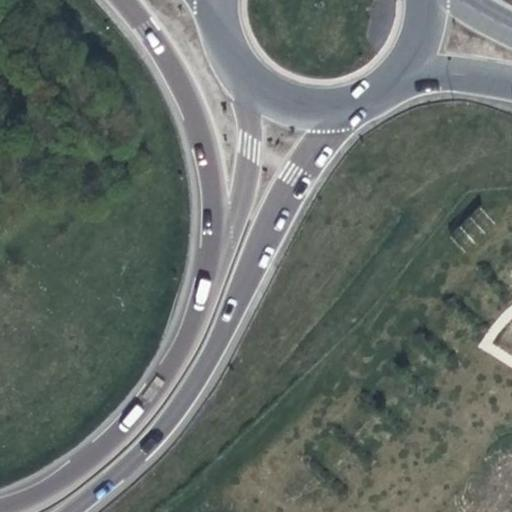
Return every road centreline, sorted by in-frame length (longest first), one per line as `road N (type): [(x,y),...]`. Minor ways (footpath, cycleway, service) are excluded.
road 1 (motorway): [(69,511),(163,427),(219,335),(282,201),(354,99)]
road 2 (motorway): [(217,254),(190,329),(145,400),(47,491),(0,504)]
road 3 (motorway): [(123,0),(187,87),(215,184),(217,254)]
road 4 (motorway): [(240,68),(249,147),(217,254)]
road 5 (primary): [(383,83),(430,73),(511,82)]
road 6 (primary): [(240,68),(292,102),(354,99)]
